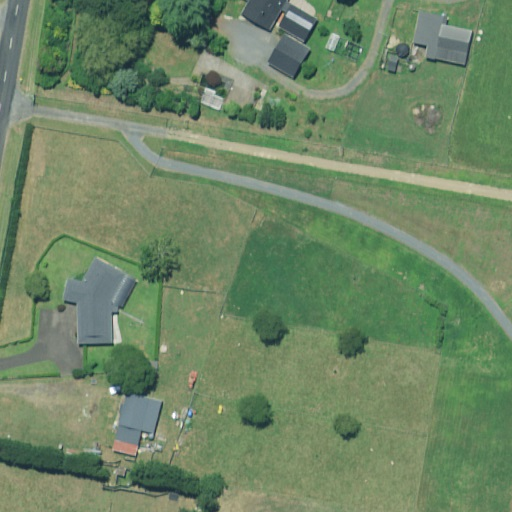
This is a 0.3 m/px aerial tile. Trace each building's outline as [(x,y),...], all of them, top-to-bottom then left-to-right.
[(291,0),(254,0),(246,16),(273,32),(291,0)] [(320,21),(294,6),(281,28),(307,43),(320,21)] [(447,17),(422,13),(416,44),(430,46),(428,58),(469,66),(475,32),(445,26),(447,17)] [(342,38),(332,34),(326,48),(337,52),(342,38)] [(312,50),(287,35),(271,64),(296,78),(312,50)] [(402,58),(393,56),(390,71),(398,73),(402,58)] [(115,313),(120,315),(138,279),(100,259),(87,284),(71,279),(66,300),(78,303),(79,345),(115,345),(115,313)] [(117,442),(137,446),(140,447),(144,431),(157,434),(165,402),(130,393),(122,425),(117,442)]
